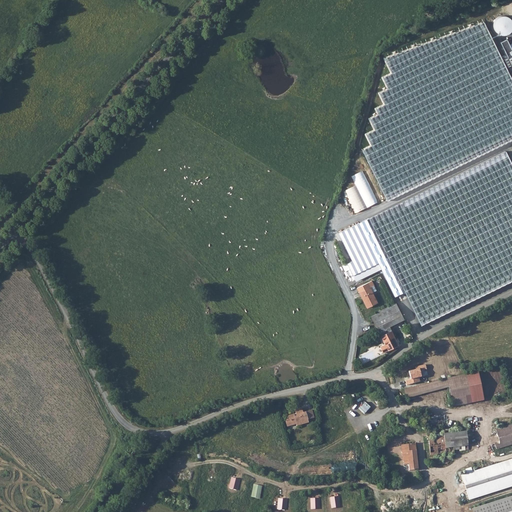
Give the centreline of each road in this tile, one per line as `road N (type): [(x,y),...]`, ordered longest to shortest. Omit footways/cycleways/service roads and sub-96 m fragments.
road 1 (unclassified): [(12,231),(48,280),(109,406),(124,424),(154,432),(375,372),(437,328),(511,293)]
road 2 (unclassified): [(219,0),(12,231)]
road 3 (track): [(271,484),(354,481),(382,490),(418,486),(427,472)]
